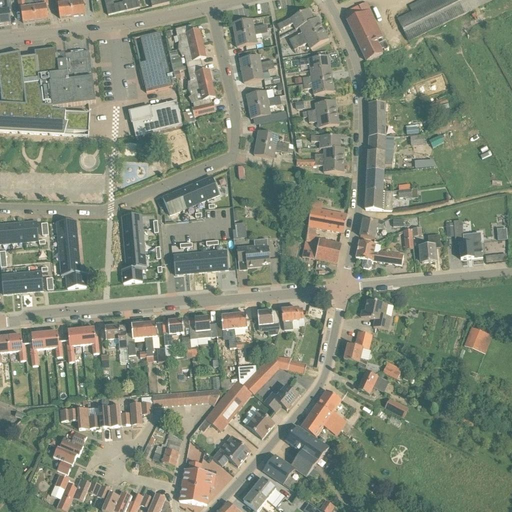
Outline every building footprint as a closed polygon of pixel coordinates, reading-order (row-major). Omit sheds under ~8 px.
[(10,0),(0,0),(0,26),(11,25),(10,11),(12,11),(10,0)] [(23,24),(35,22),(33,0),(18,0),(19,10),(21,10),(23,24)] [(48,21),(47,7),(48,6),(47,0),(33,0),(35,22),(48,21)] [(73,18),(71,4),(70,0),(55,0),(56,6),(58,6),(60,19),(73,18)] [(85,16),(84,3),(85,3),(84,0),(77,0),(78,4),(71,4),(73,18),(85,16)] [(168,0),(104,0),(106,6),(108,16),(140,9),(138,0),(150,0),(152,8),(169,4),(168,0)] [(398,19),(409,42),(494,0),(422,0),(409,6),(412,12),(398,19)] [(377,41),(382,39),(383,38),(367,3),(344,14),(367,62),(383,54),(381,50),(384,49),(385,51),(389,49),(385,41),(379,44),(377,41)] [(280,16),(295,9),(293,4),(278,11),(280,16)] [(299,29),(314,21),(308,10),(277,26),(280,31),(293,25),(296,30),(299,29)] [(292,46),(323,30),(318,19),(314,21),(299,29),(302,34),(289,41),(292,46)] [(235,36),(267,30),(266,26),(254,28),(252,20),(232,24),(235,36)] [(178,51),(202,45),(199,32),(194,33),(193,26),(182,29),(183,29),(176,31),(177,36),(179,44),(178,51)] [(268,34),(267,30),(235,36),(237,48),(257,45),(255,36),(268,34)] [(308,44),(311,50),(329,41),(323,30),(292,46),(294,51),(308,44)] [(171,80),(175,79),(174,74),(170,75),(160,34),(141,38),(146,63),(140,64),(146,94),(173,88),(171,80)] [(188,70),(202,66),(201,60),(206,59),(202,45),(178,51),(182,58),(185,57),(188,70)] [(0,105),(0,132),(84,137),(85,133),(89,133),(90,115),(67,114),(68,107),(95,103),(92,79),(89,53),(83,53),(83,51),(72,53),(71,53),(72,55),(66,56),(57,57),(56,50),(35,52),(36,58),(20,60),(20,54),(0,56),(0,82),(3,106),(0,105)] [(242,72),(274,66),(273,62),(261,64),(260,56),(239,60),(242,72)] [(310,72),(330,69),(329,57),(300,61),(301,67),(309,66),(310,72)] [(179,59),(171,61),(174,73),(184,71),(183,67),(181,58),(179,59)] [(188,91),(212,85),(209,71),(204,72),(202,66),(188,70),(190,82),(188,83),(188,91)] [(244,84),(264,81),(262,73),(275,70),(274,66),(242,72),(244,84)] [(311,78),(303,79),(303,84),(303,85),(332,81),(330,69),(310,72),(311,78)] [(447,91),(442,75),(413,85),(418,100),(447,91)] [(313,89),(314,96),(334,93),(332,81),(303,85),(304,91),(313,89)] [(214,104),(211,105),(210,100),(215,98),(212,85),(188,91),(191,97),(194,96),(195,103),(193,104),(194,109),(192,109),(194,119),(195,119),(216,114),(214,104)] [(249,108),(280,102),(279,98),(268,100),(266,92),(246,96),(249,108)] [(136,138),(183,127),(177,102),(130,113),(136,138)] [(251,120),(271,116),(269,108),(281,106),(280,102),(249,108),(251,120)] [(316,112),(308,113),(308,118),(337,114),(335,102),(315,105),(316,112)] [(387,139),(387,138),(386,105),(369,105),(369,138),(387,139)] [(184,114),(186,124),(189,124),(195,122),(195,119),(194,119),(190,120),(187,114),(184,114)] [(337,114),(308,118),(309,124),(317,123),(318,129),(339,126),(337,114)] [(407,136),(418,134),(418,128),(406,129),(407,136)] [(277,144),(279,136),(258,132),(256,144),(289,150),(289,146),(277,144)] [(340,149),(340,137),(311,137),(311,143),(320,143),(320,150),(344,150),(344,149),(340,149)] [(411,147),(416,147),(425,146),(424,137),(410,138),(411,147)] [(433,148),(443,144),(440,137),(429,142),(433,148)] [(394,138),(387,138),(387,139),(369,138),(368,174),(385,175),(385,167),(392,167),(392,160),(393,160),(394,138)] [(288,154),(289,150),(256,144),(254,156),(275,160),(276,154),(281,155),(281,153),(288,154)] [(344,162),(344,150),(320,150),(323,150),(323,156),(315,156),(315,161),(344,162)] [(315,161),(297,161),(297,166),(324,167),(324,174),(344,174),(344,162),(315,161)] [(384,183),(385,175),(368,174),(367,192),(383,192),(384,183)] [(207,201),(220,196),(212,179),(199,184),(207,201)] [(195,206),(207,201),(199,184),(187,188),(195,206)] [(234,186),(236,218),(256,216),(253,186),(233,185),(234,186)] [(182,211),(195,206),(187,188),(175,193),(182,211)] [(398,199),(412,198),(411,191),(398,192),(398,196),(398,199)] [(383,193),(383,192),(367,192),(366,211),(382,212),(393,212),(393,197),(394,194),(383,193)] [(170,216),(182,211),(175,193),(162,198),(170,216)] [(348,217),(320,211),(311,209),(308,239),(304,259),(338,266),(342,246),(315,240),(316,235),(315,235),(316,229),(344,235),(348,217)] [(123,218),(125,231),(144,229),(142,215),(123,218)] [(378,228),(383,229),(384,223),(375,221),(375,223),(364,221),(360,238),(375,241),(378,228)] [(57,223),(58,237),(77,235),(75,222),(57,223)] [(24,224),(25,243),(39,241),(37,223),(24,224)] [(10,226),(12,244),(25,243),(24,224),(10,226)] [(0,226),(0,245),(12,244),(10,226),(0,226)] [(454,237),(454,226),(453,227),(446,227),(447,238),(454,237)] [(125,231),(126,244),(145,242),(144,229),(125,231)] [(413,229),(413,237),(422,236),(421,229),(413,229)] [(507,241),(507,229),(497,230),(498,241),(507,241)] [(403,231),(405,251),(414,250),(412,231),(403,231)] [(58,237),(59,250),(78,248),(77,235),(58,237)] [(459,246),(460,251),(461,261),(483,258),(482,249),(481,243),(480,235),(464,236),(464,245),(459,245),(459,246)] [(464,245),(464,236),(455,237),(456,246),(459,246),(459,245),(464,245)] [(435,263),(434,251),(441,250),(440,237),(429,238),(430,245),(420,246),(422,264),(435,263)] [(374,254),(376,246),(359,242),(356,260),(363,261),(362,267),(363,269),(369,270),(371,268),(372,263),(402,267),(404,256),(380,252),(379,255),(374,254)] [(126,244),(128,257),(147,255),(145,243),(126,244)] [(270,265),(268,249),(256,250),(255,247),(237,249),(238,262),(247,261),(248,269),(257,268),(257,266),(270,265)] [(59,250),(61,263),(79,261),(78,248),(59,250)] [(215,274),(229,272),(227,251),(213,253),(215,274)] [(202,275),(215,274),(213,253),(200,254),(202,275)] [(189,276),(202,275),(200,254),(187,255),(189,276)] [(129,270),(143,269),(148,268),(147,255),(128,257),(129,270)] [(175,277),(189,276),(187,255),(173,256),(175,277)] [(62,276),(67,275),(81,274),(79,261),(61,263),(62,276)] [(126,285),(145,283),(143,269),(129,270),(125,271),(126,285)] [(28,274),(30,293),(44,292),(42,273),(28,274)] [(15,276),(17,294),(30,293),(28,274),(15,276)] [(68,289),(87,288),(85,274),(81,274),(67,275),(68,289)] [(3,296),(17,294),(15,276),(2,277),(3,296)] [(146,284),(148,295),(166,292),(164,281),(146,284)] [(386,317),(386,316),(388,306),(368,302),(365,312),(362,311),(361,318),(375,321),(374,328),(389,331),(391,318),(386,317)] [(299,321),(303,320),(303,310),(282,311),(283,324),(284,324),(285,331),(293,330),(293,323),(299,322),(299,321)] [(278,336),(280,330),(278,312),(258,313),(259,327),(268,326),(269,331),(269,337),(278,336)] [(235,331),(247,330),(246,315),(234,316),(235,331)] [(235,331),(234,316),(221,317),(222,325),(216,325),(217,339),(223,338),(223,332),(228,332),(231,355),(237,355),(237,353),(236,344),(235,331)] [(216,325),(210,326),(209,318),(189,321),(190,330),(191,339),(191,341),(217,339),(216,325)] [(162,323),(165,347),(170,347),(173,347),(172,336),(184,335),(183,321),(168,322),(168,323),(162,323)] [(147,353),(147,358),(153,358),(153,353),(154,353),(153,339),(158,339),(156,324),(144,325),(145,340),(146,353),(147,353)] [(145,340),(144,325),(132,326),(133,341),(145,340)] [(107,342),(108,342),(108,348),(116,348),(117,345),(119,345),(119,351),(120,365),(129,364),(127,350),(126,337),(125,327),(105,328),(107,342)] [(98,340),(96,340),(95,329),(81,331),(83,347),(93,346),(94,356),(99,356),(98,340)] [(485,356),(492,337),(472,329),(465,347),(485,356)] [(73,348),(83,347),(81,331),(68,332),(69,342),(67,343),(69,364),(75,364),(73,348)] [(61,343),(59,343),(58,333),(45,334),(47,351),(56,350),(57,360),(63,359),(61,343)] [(369,352),(373,337),(359,333),(355,348),(348,346),(344,362),(359,365),(358,368),(377,376),(379,367),(361,363),(364,350),(369,352)] [(37,352),(47,351),(45,334),(32,336),(33,346),(30,346),(32,368),(38,367),(37,352)] [(24,347),(23,347),(22,337),(8,338),(10,354),(20,353),(21,363),(26,363),(24,347)] [(0,356),(10,354),(8,338),(0,338),(0,365),(1,365),(0,356)] [(182,340),(184,350),(186,350),(191,349),(190,341),(191,341),(191,339),(182,340)] [(271,356),(274,346),(267,344),(264,353),(271,356)] [(167,363),(166,357),(165,350),(157,351),(158,364),(167,363)] [(103,370),(110,370),(108,356),(101,357),(103,370)] [(307,366),(290,362),(288,372),(304,376),(307,366)] [(383,374),(397,381),(402,370),(388,364),(383,374)] [(243,386),(256,373),(256,368),(238,369),(239,377),(239,380),(240,380),(240,384),(243,386)] [(358,391),(370,396),(373,389),(384,394),(389,383),(376,377),(377,376),(358,368),(367,372),(358,391)] [(222,392),(229,391),(235,384),(230,384),(230,380),(221,381),(222,392)] [(243,387),(243,386),(240,384),(237,382),(235,384),(229,391),(213,411),(215,413),(228,424),(252,395),(254,397),(254,396),(252,394),(243,387)] [(273,394),(264,405),(276,414),(282,408),(287,412),(299,398),(286,387),(277,397),(273,394)] [(208,404),(214,408),(220,398),(220,391),(208,392),(208,404)] [(340,418),(339,417),(332,412),(341,401),(327,392),(312,413),(331,427),(333,428),(340,418)] [(154,409),(166,408),(166,395),(159,396),(153,396),(154,409)] [(260,413),(247,428),(262,441),(275,426),(263,415),(265,413),(263,410),(265,407),(253,397),(249,402),(261,413),(260,413)] [(385,410),(404,420),(409,410),(390,400),(385,410)] [(131,415),(132,427),(132,428),(143,427),(142,416),(153,416),(152,405),(130,407),(131,415)] [(132,427),(131,415),(121,416),(120,407),(109,408),(111,429),(122,428),(122,427),(132,427)] [(88,410),(89,419),(90,430),(100,429),(100,430),(111,429),(109,408),(98,409),(88,410)] [(449,422),(453,413),(444,409),(440,418),(449,422)] [(89,419),(88,410),(60,412),(61,423),(78,422),(79,431),(90,431),(90,430),(89,419)] [(228,424),(215,413),(213,411),(205,421),(221,433),(228,424)] [(331,432),(333,428),(331,427),(312,413),(301,429),(316,438),(324,428),(328,430),(331,432)] [(307,477),(313,470),(328,449),(322,445),(318,442),(297,428),(285,442),(300,453),(290,465),(294,469),(307,477)] [(104,440),(115,440),(115,430),(103,430),(104,440)] [(59,449),(77,457),(79,458),(84,448),(83,448),(87,438),(76,433),(72,443),(63,440),(59,449)] [(182,442),(170,434),(163,450),(158,448),(153,460),(175,468),(179,455),(178,454),(182,442)] [(238,469),(251,454),(232,437),(219,452),(213,460),(222,468),(229,461),(238,469)] [(54,448),(57,442),(52,439),(49,445),(54,448)] [(153,446),(148,444),(147,447),(147,448),(142,457),(147,459),(153,446)] [(77,457),(59,449),(57,449),(53,458),(61,461),(56,472),(68,476),(72,467),(73,467),(77,457)] [(331,465),(346,475),(352,465),(337,455),(331,465)] [(294,469),(290,465),(289,467),(275,457),(263,473),(282,486),(294,469)] [(185,471),(179,503),(201,507),(201,506),(207,507),(210,488),(214,489),(216,476),(200,474),(202,466),(190,463),(189,471),(185,471)] [(313,470),(307,477),(314,482),(319,474),(313,470)] [(67,511),(73,499),(78,488),(69,484),(70,482),(60,477),(51,496),(61,501),(57,510),(61,511),(67,511)] [(265,502),(272,507),(282,496),(274,490),(275,490),(262,480),(254,491),(265,502)] [(96,497),(102,487),(92,483),(90,485),(81,481),(78,488),(73,499),(82,504),(87,493),(96,497)] [(101,511),(114,511),(122,494),(120,498),(110,494),(112,491),(102,487),(96,497),(106,502),(101,511)] [(267,511),(274,511),(276,510),(272,507),(265,502),(254,491),(244,503),(254,511),(256,511),(261,507),(267,511)] [(138,496),(134,504),(130,502),(132,498),(122,494),(114,511),(137,511),(140,507),(143,498),(138,496)] [(171,511),(172,510),(171,510),(171,509),(170,508),(171,507),(170,506),(170,505),(165,503),(166,500),(156,496),(154,500),(145,496),(143,498),(140,507),(149,510),(148,511),(171,511)] [(385,499),(379,508),(384,511),(396,511),(399,509),(385,499)] [(319,511),(321,511),(332,511),(335,508),(325,502),(319,511)] [(239,511),(228,503),(219,511),(239,511)]
